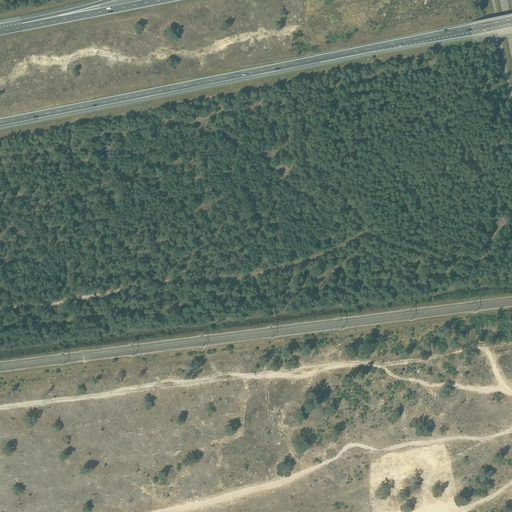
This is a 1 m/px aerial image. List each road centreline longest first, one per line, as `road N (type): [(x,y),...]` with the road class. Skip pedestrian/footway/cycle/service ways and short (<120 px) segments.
road 1 (track): [(0,308),(243,276),(369,236),(473,264),(511,218)]
road 2 (track): [(0,406),(166,380),(414,359),(479,343),(509,392)]
road 3 (motorway): [(0,122),(511,19)]
road 4 (track): [(254,376),(376,365),(424,384),(511,393)]
road 5 (motorway): [(160,0),(22,27)]
road 6 (track): [(123,392),(0,408)]
